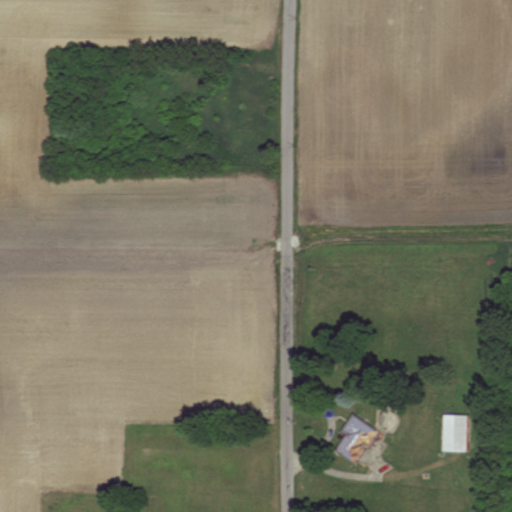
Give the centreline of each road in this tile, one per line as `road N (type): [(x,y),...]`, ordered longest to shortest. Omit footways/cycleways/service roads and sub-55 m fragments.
road 1 (tertiary): [(290,0),(288,257)]
road 2 (tertiary): [(288,257),(286,511)]
